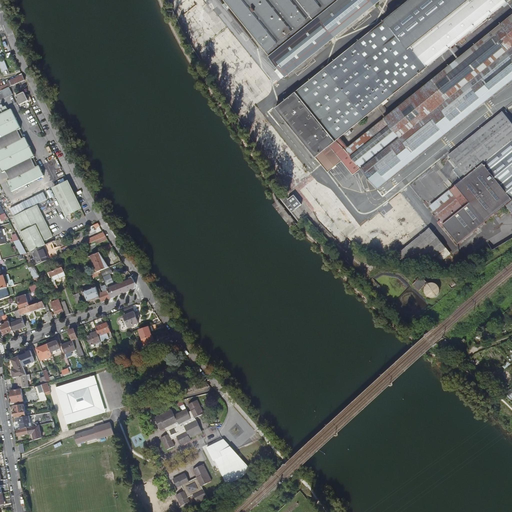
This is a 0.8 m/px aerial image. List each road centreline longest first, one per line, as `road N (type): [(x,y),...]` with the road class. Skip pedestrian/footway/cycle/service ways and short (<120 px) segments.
road 1 (residential): [(6,23),(74,171),(147,292)]
road 2 (residential): [(147,292),(252,430)]
road 3 (unknown): [(511,8),(380,119)]
road 4 (residential): [(0,346),(147,292)]
road 5 (residential): [(0,386),(21,511)]
